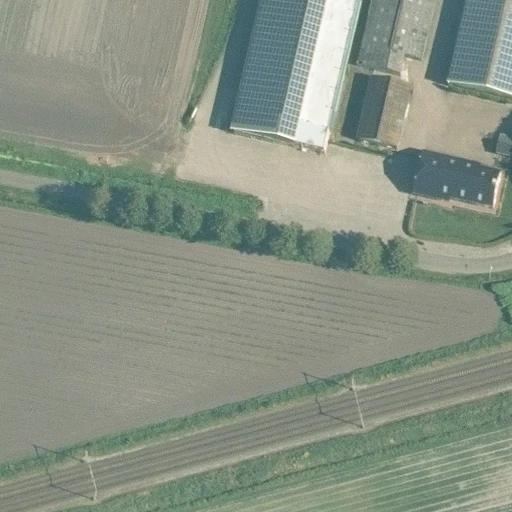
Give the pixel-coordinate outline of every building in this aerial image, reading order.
[(360,0),(265,0),(234,135),(325,156),(360,0)] [(372,0),(358,67),(402,77),(406,58),(423,62),(436,0),(372,0)] [(511,0),(467,0),(447,88),(511,102),(511,0)] [(371,83),(362,123),(358,142),(397,151),(410,92),(371,83)] [(511,139),(500,137),(496,156),(509,159),(511,143),(511,139)] [(424,155),(415,196),(450,204),(450,200),(493,210),(501,176),(479,171),(480,167),(424,155)]
